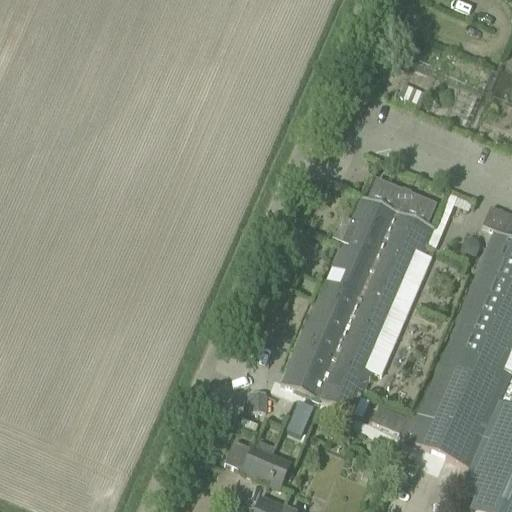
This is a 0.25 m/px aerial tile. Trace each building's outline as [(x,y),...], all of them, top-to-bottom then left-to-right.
[(452,149),(458,135),(421,119),(415,134),(452,149)] [(375,184),(367,204),(360,201),(350,224),(341,220),(331,243),(340,247),(279,389),(354,420),(372,377),(380,381),(431,262),(422,258),(433,232),(425,229),(434,209),(375,184)] [(511,220),(490,210),(481,230),(493,235),(401,443),(470,473),(459,497),(493,511),(511,511),(511,407),(501,402),(511,378),(511,220)] [(464,245),(460,254),(461,262),(468,265),(475,262),(479,251),(478,244),(471,242),(464,245)] [(248,397),(248,416),(267,416),(266,396),(248,397)] [(406,421),(378,410),(371,426),(399,438),(406,421)] [(286,418),(275,441),(299,452),(310,429),(286,418)] [(281,495),(292,470),(252,454),(252,455),(234,447),(224,469),(242,477),(281,495)] [(281,511),(261,503),(257,511),(281,511)]
